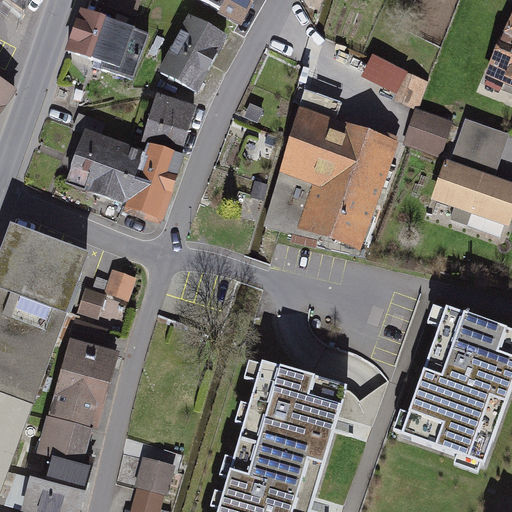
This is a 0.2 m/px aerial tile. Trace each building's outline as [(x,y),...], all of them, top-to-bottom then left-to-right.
[(0,0),(0,15),(27,32),(45,0),(0,0)] [(109,0),(108,3),(136,15),(142,0),(109,0)] [(272,0),(180,0),(251,39),(272,0)] [(101,66),(110,69),(108,76),(141,88),(157,43),(115,28),(116,25),(87,15),(71,59),(100,69),(101,66)] [(196,24),(182,51),(218,70),(232,43),(196,24)] [(0,54),(10,34),(0,28),(0,54)] [(511,41),(494,83),(511,91),(511,41)] [(218,70),(182,51),(167,80),(203,98),(218,70)] [(410,80),(400,107),(422,116),(432,88),(410,80)] [(0,103),(9,90),(0,84),(0,103)] [(151,150),(159,152),(184,160),(189,162),(203,117),(166,105),(151,150)] [(303,235),(367,258),(406,152),(312,117),(289,179),(320,190),(303,235)] [(421,117),(409,151),(444,164),(456,130),(421,117)] [(452,167),(437,207),(457,215),(450,235),(502,254),(510,234),(511,234),(511,189),(500,185),(511,152),(511,143),(471,128),(456,169),(452,167)] [(70,193),(139,215),(156,162),(87,140),(70,193)] [(156,162),(139,215),(137,221),(174,233),(188,189),(176,185),(184,160),(159,152),(156,162)] [(99,266),(19,236),(0,286),(0,503),(10,507),(17,480),(99,266)] [(140,284),(119,277),(110,301),(131,308),(140,284)] [(112,304),(92,297),(82,323),(102,330),(112,304)] [(417,422),(409,444),(448,459),(484,472),(496,476),(511,432),(511,334),(482,323),(457,314),(433,379),(417,422)] [(113,337),(80,326),(74,344),(107,355),(113,337)] [(78,354),(56,424),(110,439),(130,369),(78,354)] [(255,373),(231,465),(320,486),(343,396),(255,373)] [(100,475),(110,439),(56,424),(46,459),(62,465),(100,475)] [(62,465),(55,490),(94,499),(100,475),(62,465)] [(313,511),(320,486),(231,465),(219,511),(313,511)] [(170,511),(181,481),(151,471),(137,511),(170,511)] [(90,511),(94,499),(55,490),(17,480),(10,507),(8,511),(90,511)]
